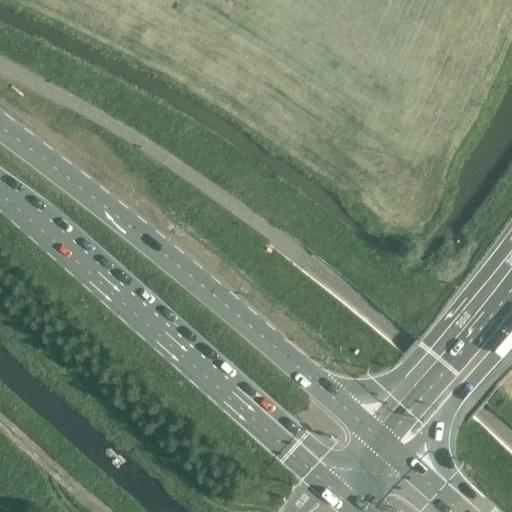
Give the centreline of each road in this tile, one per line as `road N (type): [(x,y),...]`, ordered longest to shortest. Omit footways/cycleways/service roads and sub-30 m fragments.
road 1 (secondary): [(370,432),(139,233),(0,128)]
road 2 (secondary): [(0,193),(320,479)]
road 3 (motorway): [(511,279),(370,432)]
road 4 (motorway): [(402,460),(511,337)]
